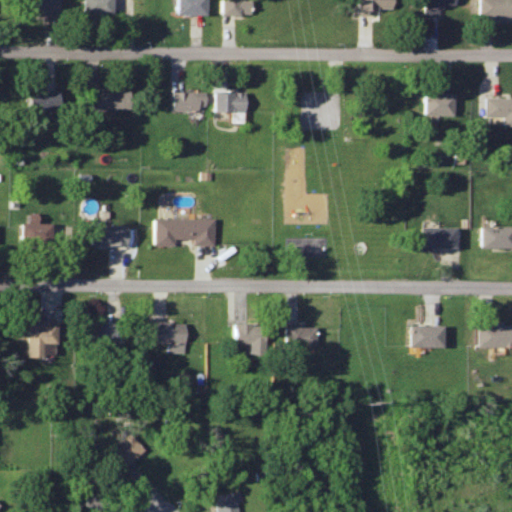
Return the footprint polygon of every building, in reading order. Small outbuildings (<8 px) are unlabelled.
[(56,0),(28,0),(28,13),(57,14),(56,0)] [(111,0),(81,0),(82,13),(112,13),(111,0)] [(203,0),(174,0),(175,14),(204,14),(203,0)] [(247,0),(218,0),(219,13),(248,13),(247,0)] [(388,0),(353,0),(355,13),(371,12),(372,7),(389,6),(388,0)] [(453,0),(423,0),(424,13),(439,14),(439,4),(453,4),(453,0)] [(511,0),(478,0),(478,16),(511,16),(511,0)] [(127,89),(81,89),(81,107),(127,108),(127,89)] [(56,90),(27,91),(28,111),(56,111),(56,90)] [(241,91),(210,91),(210,110),(241,110),(241,91)] [(201,92),(169,92),(169,112),(195,111),(195,106),(202,106),(201,92)] [(450,93),(422,94),(423,114),(451,114),(450,93)] [(511,96),(484,96),(485,116),(503,116),(503,124),(511,124),(511,96)] [(210,219),(150,218),(151,246),(170,246),(171,239),(190,238),(190,246),(211,246),(210,219)] [(49,223),(23,224),(22,245),(49,245),(49,223)] [(125,225),(98,226),(98,230),(90,230),(90,246),(126,246),(125,225)] [(511,237),(511,226),(479,225),(480,249),(511,249),(511,237)] [(453,227),(419,227),(419,249),(454,249),(453,227)] [(55,323),(23,323),(23,357),(41,358),(41,343),(55,343),(55,323)] [(122,323),(93,323),(92,344),(122,344),(122,323)] [(182,323),(150,323),(151,353),(184,353),(182,323)] [(260,325),(229,325),(230,344),(245,344),(245,355),(261,355),(260,325)] [(311,325),(284,325),(283,345),(312,345),(311,325)] [(439,325),(408,325),(409,347),(440,347),(439,325)] [(511,325),(474,325),(475,346),(511,346),(511,325)] [(126,435),(104,456),(118,470),(140,449),(126,435)] [(92,476),(81,504),(99,511),(109,482),(92,476)] [(236,511),(230,492),(209,498),(214,511),(236,511)]
